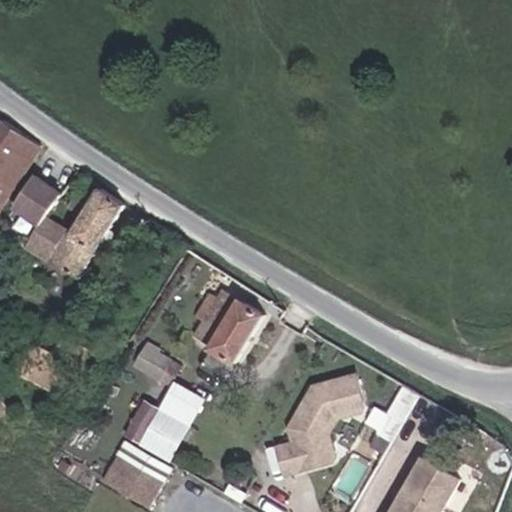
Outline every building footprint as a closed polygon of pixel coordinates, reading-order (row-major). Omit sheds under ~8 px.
[(0,204),(43,142),(7,117),(0,126),(0,204)] [(42,223),(64,193),(36,174),(16,206),(42,223)] [(109,237),(131,203),(95,178),(73,211),(84,219),(109,237)] [(42,223),(27,246),(51,261),(53,257),(82,276),(109,237),(84,219),(76,231),(50,213),(42,223)] [(242,362),(271,312),(224,287),(195,334),(214,345),(204,361),(229,376),(239,360),(242,362)] [(9,317),(0,331),(0,349),(12,358),(30,330),(9,317)] [(12,358),(35,373),(74,400),(104,355),(67,331),(57,349),(49,342),(30,330),(12,358)] [(171,381),(182,363),(151,345),(140,363),(171,381)] [(337,453),(331,429),(340,413),(363,407),(366,402),(356,371),(316,384),(300,412),(301,417),(297,423),(293,424),(282,444),(289,470),(334,458),(337,453)] [(165,405),(148,396),(127,434),(144,443),(149,434),(164,407),(165,405)] [(177,449),(192,423),(164,407),(149,434),(177,449)] [(125,438),(103,478),(146,503),(169,462),(125,438)] [(442,511),(463,476),(428,455),(395,511),(442,511)]
